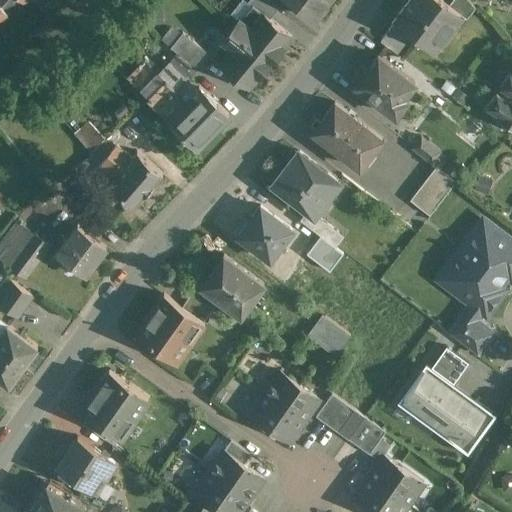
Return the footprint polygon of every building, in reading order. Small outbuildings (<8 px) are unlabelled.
[(20,0),(0,0),(0,4),(6,10),(20,0)] [(279,7),(270,0),(248,0),(247,2),(251,5),(252,4),(270,18),(279,7)] [(289,0),(312,18),(326,0),(289,0)] [(449,4),(444,0),(408,0),(395,18),(434,48),(460,14),(461,13),(449,4)] [(475,7),(469,0),(451,0),(449,4),(461,13),(460,14),(466,18),(475,7)] [(230,30),(271,62),(291,36),(270,18),(252,4),(251,5),(240,18),(239,18),(230,30)] [(410,37),(392,23),(379,40),(397,54),(410,37)] [(271,62),(230,30),(222,40),(222,41),(210,56),(249,88),(271,62)] [(198,68),(177,51),(167,63),(188,80),(189,79),(198,68)] [(414,82),(378,54),(367,68),(362,65),(352,79),(356,82),(355,83),(395,114),(407,99),(403,96),(414,82)] [(188,80),(167,63),(159,73),(166,80),(147,99),(168,119),(166,122),(179,134),(180,133),(183,136),(184,135),(196,146),(228,112),(198,83),(196,86),(189,79),(188,80)] [(511,72),(509,71),(500,86),(503,88),(501,91),(511,97),(511,72)] [(511,97),(501,91),(500,94),(496,91),(487,106),(490,109),(489,110),(511,125),(511,97)] [(382,137),(334,101),(312,130),(360,166),(382,137)] [(104,140),(87,120),(73,132),(91,154),(104,140)] [(440,151),(421,136),(412,147),(431,162),(440,151)] [(132,158),(117,144),(99,164),(115,178),(110,183),(135,205),(162,174),(137,152),(132,158)] [(340,182),(298,150),(272,183),(307,210),(300,220),(320,236),(335,247),(345,235),(316,213),(340,182)] [(436,166),(410,200),(429,215),(456,181),(436,166)] [(292,228),(260,205),(238,234),(270,258),(292,228)] [(50,244),(17,220),(0,242),(0,260),(25,279),(50,244)] [(106,246),(77,224),(57,251),(85,273),(106,246)] [(511,279),(511,240),(497,229),(489,239),(476,228),(446,268),(459,279),(452,289),(471,303),(465,311),(476,319),(482,311),(486,314),(511,279)] [(342,253),(335,247),(320,236),(307,253),(329,270),(342,253)] [(263,282),(224,252),(200,284),(240,313),(263,282)] [(11,280),(0,295),(0,303),(17,316),(32,295),(11,280)] [(213,307),(192,292),(182,306),(203,321),(213,307)] [(182,306),(164,293),(137,331),(176,359),(189,340),(191,341),(192,339),(190,338),(201,323),(203,324),(204,322),(203,321),(182,306)] [(476,319),(465,311),(449,332),(477,354),(493,332),(476,319)] [(325,314),(309,336),(335,355),(351,333),(325,314)] [(7,323),(0,318),(0,347),(23,365),(37,346),(7,323)] [(446,346),(431,367),(426,363),(402,395),(403,396),(424,369),(450,388),(453,383),(461,372),(446,362),(454,351),(446,346)] [(23,365),(0,347),(0,377),(9,384),(23,365)] [(468,362),(454,351),(446,362),(461,372),(468,362)] [(148,397),(109,369),(82,407),(111,428),(123,436),(124,434),(123,433),(134,418),(135,419),(137,417),(135,416),(148,397)] [(450,388),(424,369),(403,396),(418,407),(442,424),(437,431),(447,438),(452,432),(464,440),(484,413),(472,404),(475,399),(453,383),(450,388)] [(319,397),(279,370),(265,390),(304,418),(319,397)] [(304,418),(265,390),(250,411),(289,439),(304,418)] [(332,392),(316,415),(327,423),(343,400),(332,392)] [(484,413),(464,440),(452,432),(447,438),(467,453),(496,414),(475,399),(472,404),(484,413)] [(343,400),(327,423),(338,431),(355,408),(343,400)] [(442,424),(418,407),(413,413),(437,431),(442,424)] [(111,428),(90,413),(83,423),(104,438),(111,428)] [(374,422),(358,445),(369,453),(385,430),(374,422)] [(115,460),(77,435),(57,465),(89,486),(98,472),(105,476),(115,460)] [(263,476),(224,449),(210,468),(249,496),(263,476)] [(423,482),(383,454),(369,475),(408,503),(423,482)] [(237,511),(249,496),(210,468),(196,488),(230,511),(237,511)] [(401,511),(408,503),(369,475),(354,496),(377,511),(401,511)] [(80,504),(46,483),(27,511),(91,511),(80,505),(80,504)]
